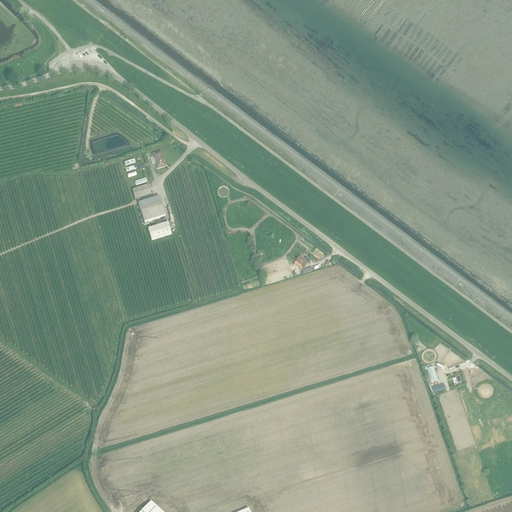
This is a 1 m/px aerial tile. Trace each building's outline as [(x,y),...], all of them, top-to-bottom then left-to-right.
[(161,152),(153,154),(158,168),(165,166),(161,152)] [(148,185),(132,190),(135,200),(151,194),(148,185)] [(148,222),(165,216),(159,197),(138,204),(145,225),(149,224),(148,222)] [(171,234),(168,223),(148,229),(151,240),(171,234)] [(304,267),(307,262),(299,256),(296,261),(304,267)] [(431,365),(426,367),(426,368),(427,370),(431,383),(438,381),(433,368),(432,368),(431,365)] [(444,386),(433,390),(434,395),(446,390),(444,386)]
